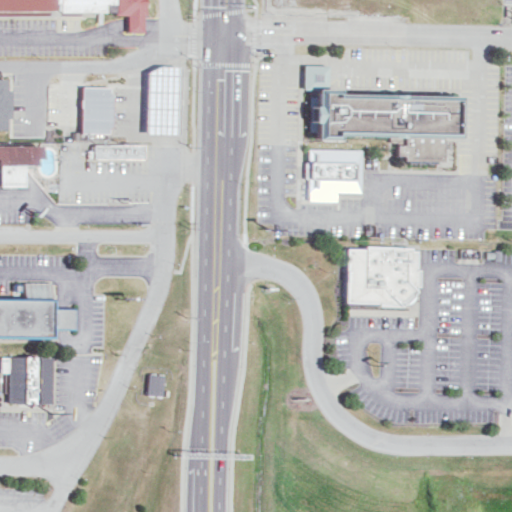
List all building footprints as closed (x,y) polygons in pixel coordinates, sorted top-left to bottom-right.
[(0,0),(0,16),(102,19),(102,11),(104,11),(103,17),(142,18),(142,0),(0,0)] [(171,70),(171,135),(139,135),(139,117),(105,115),(105,97),(106,95),(136,96),(140,74),(150,68),(171,70)] [(303,93),(302,142),(321,142),(321,138),(398,138),(398,158),(434,159),(434,138),(446,139),(446,99),(326,98),(324,94),(319,92),(319,71),(297,71),(296,93),(303,93)] [(73,86),(105,86),(105,97),(105,115),(105,134),(73,134),(73,86)] [(0,144),(31,145),(30,165),(0,165),(0,144)] [(140,146),(140,162),(88,162),(88,146),(140,146)] [(355,151),(355,197),(299,197),(298,151),(355,151)] [(407,254),(407,272),(410,273),(410,293),(387,312),(367,311),(367,307),(335,306),(338,253),(355,253),(355,248),(402,249),(402,252),(407,254)] [(0,301),(44,302),(44,341),(0,340),(0,301)] [(0,359),(49,361),(48,414),(0,413),(0,359)] [(160,374),(145,374),(144,394),(160,395),(160,374)]
